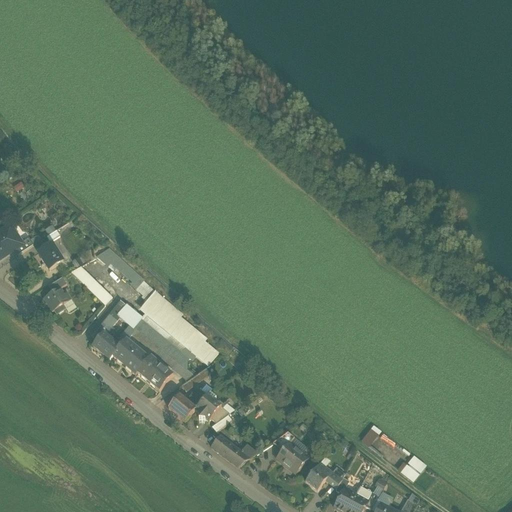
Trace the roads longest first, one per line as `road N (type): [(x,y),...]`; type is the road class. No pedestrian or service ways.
road 1 (track): [(442,511),(112,240),(0,128)]
road 2 (residential): [(277,511),(0,292)]
